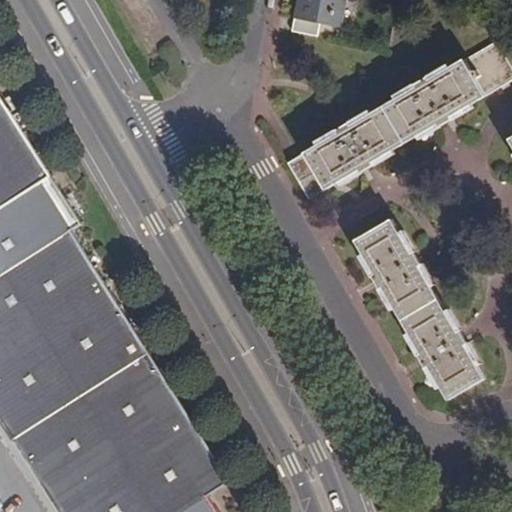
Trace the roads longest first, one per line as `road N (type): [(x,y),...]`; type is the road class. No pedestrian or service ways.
road 1 (secondary): [(24,0),(292,465),(311,511)]
road 2 (residential): [(222,102),(420,431),(455,440),(511,416)]
road 3 (secondary): [(340,511),(318,452),(146,146)]
road 4 (secondary): [(146,146),(65,0)]
